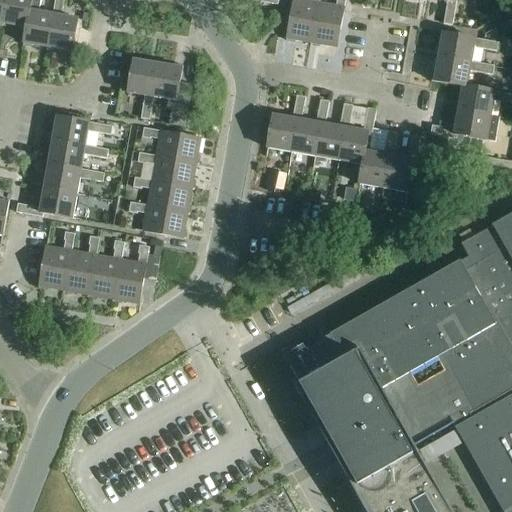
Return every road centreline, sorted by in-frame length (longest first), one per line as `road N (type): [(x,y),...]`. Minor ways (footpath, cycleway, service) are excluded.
road 1 (unclassified): [(225,216),(212,283),(74,387),(60,408)]
road 2 (residential): [(105,7),(89,104),(13,90),(3,153)]
road 3 (unclassified): [(245,78),(225,216)]
road 4 (residential): [(245,78),(267,74),(368,90)]
